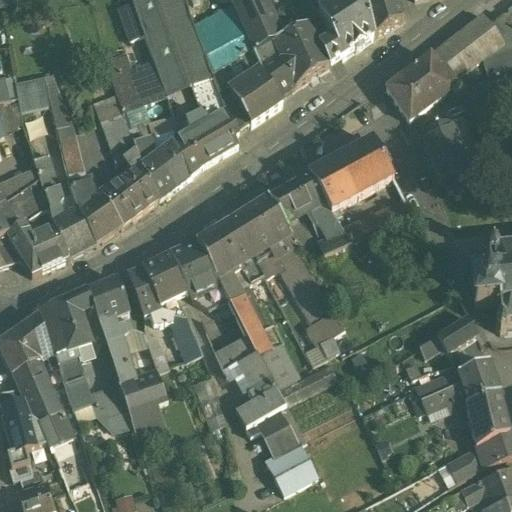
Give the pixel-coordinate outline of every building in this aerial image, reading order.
[(0,0),(0,10),(11,7),(9,0),(0,0)] [(204,61),(184,7),(182,0),(132,0),(129,2),(131,9),(143,42),(156,77),(204,61)] [(252,55),(227,0),(209,0),(219,20),(194,31),(204,61),(211,77),(239,61),(240,62),(252,55)] [(259,0),(227,0),(252,55),(254,58),(272,49),(271,47),(277,45),(259,0)] [(347,0),(342,3),(340,0),(333,0),(326,4),(329,10),(317,16),(332,43),(319,50),(330,70),(373,42),(358,0),(347,0)] [(394,0),(358,0),(373,42),(403,23),(394,0)] [(131,9),(118,14),(130,46),(143,42),(131,9)] [(483,20),(430,59),(440,73),(444,70),(457,89),(452,93),(454,95),(482,86),(511,77),(511,29),(504,19),(503,18),(489,29),(483,20)] [(277,45),(271,47),(272,49),(254,58),(260,74),(262,79),(279,104),(294,93),(294,92),(330,70),(319,50),(316,43),(305,30),(277,45)] [(430,59),(386,93),(409,125),(452,93),(457,89),(444,70),(440,73),(430,59)] [(204,61),(156,77),(165,102),(193,92),(193,91),(213,83),(211,77),(204,61)] [(252,80),(249,83),(240,89),(243,92),(222,106),(226,119),(227,119),(236,137),(249,128),(251,130),(282,109),(279,104),(262,79),(260,74),(254,77),(252,80)] [(213,83),(193,91),(193,92),(203,119),(204,118),(208,128),(226,119),(222,106),(213,83)] [(44,84),(15,90),(20,117),(50,111),(44,84)] [(488,85),(461,94),(469,117),(495,108),(488,85)] [(135,88),(113,96),(121,118),(143,110),(135,88)] [(203,119),(187,126),(186,130),(189,138),(173,148),(190,182),(204,170),(238,150),(234,143),(238,140),(227,119),(226,119),(208,128),(204,118),(203,119)] [(451,124),(419,137),(438,187),(471,175),(457,141),(451,124)] [(187,126),(174,126),(173,148),(189,138),(186,130),(187,126)] [(478,171),(466,143),(465,144),(463,139),(457,141),(470,174),(478,171)] [(373,144),(308,180),(323,203),(332,215),(393,182),(373,144)] [(190,182),(173,148),(158,159),(175,194),(190,182)] [(175,194),(158,159),(150,165),(146,151),(135,154),(135,156),(141,171),(159,205),(175,194)] [(135,156),(125,164),(133,175),(100,199),(122,232),(159,205),(139,171),(140,170),(135,156)] [(62,203),(48,160),(34,165),(40,183),(50,213),(49,214),(52,225),(63,219),(58,210),(62,203)] [(308,180),(267,203),(282,226),(309,211),(323,203),(308,180)] [(40,183),(4,207),(18,231),(26,226),(39,217),(49,214),(50,213),(40,183)] [(122,232),(100,199),(99,199),(92,185),(87,187),(70,192),(77,212),(96,250),(122,232)] [(0,199),(0,242),(18,231),(4,207),(0,199)] [(267,203),(232,224),(253,259),(290,237),(282,226),(267,203)] [(323,203),(309,211),(318,226),(333,217),(332,215),(323,203)] [(404,203),(342,231),(343,234),(352,247),(413,220),(404,203)] [(52,225),(52,226),(54,230),(69,263),(96,250),(77,212),(63,219),(52,225)] [(333,217),(318,226),(327,241),(343,234),(342,231),(333,217)] [(232,224),(195,247),(196,247),(215,283),(227,275),(230,280),(231,280),(242,273),(239,268),(253,259),(232,224)] [(54,230),(32,240),(26,226),(18,231),(0,242),(0,269),(12,266),(12,267),(22,264),(32,279),(69,263),(54,230)] [(327,241),(319,245),(324,260),(352,247),(343,234),(327,241)] [(322,296),(303,265),(302,265),(293,251),(297,248),(290,237),(253,259),(256,265),(272,255),(282,271),(279,273),(301,309),(322,296)] [(196,247),(169,258),(187,298),(188,298),(188,299),(189,299),(192,305),(192,304),(202,299),(202,298),(219,290),(215,283),(196,247)] [(511,247),(510,248),(510,253),(498,254),(496,250),(490,249),(485,254),(488,261),(492,261),(494,274),(493,275),(489,276),(489,280),(472,282),(470,282),(470,284),(473,309),(474,310),(492,308),(493,312),(497,312),(498,312),(499,325),(495,327),(494,334),(499,338),(506,335),(506,331),(511,330),(511,247)] [(169,258),(142,271),(142,272),(159,311),(176,304),(187,298),(169,258)] [(159,311),(142,272),(142,271),(127,278),(143,322),(149,319),(161,315),(159,311)] [(261,335),(244,300),(240,296),(231,280),(230,280),(227,275),(215,283),(219,290),(227,304),(229,308),(246,341),(255,360),(257,362),(279,350),(282,348),(273,329),(261,335)] [(117,282),(87,293),(93,310),(98,325),(111,320),(128,314),(117,282)] [(219,290),(202,298),(202,299),(192,304),(208,314),(227,304),(219,290)] [(87,293),(73,300),(79,316),(93,310),(87,293)] [(322,296),(301,309),(312,327),(314,329),(334,317),(322,296)] [(73,300),(37,314),(38,317),(51,357),(52,359),(55,359),(77,352),(91,347),(79,316),(73,300)] [(176,304),(159,311),(161,315),(173,318),(186,322),(176,304)] [(173,318),(161,315),(149,319),(152,329),(172,327),(173,318)] [(38,317),(0,343),(0,351),(12,376),(34,364),(38,362),(46,359),(51,357),(38,317)] [(186,322),(173,318),(172,327),(172,331),(175,340),(171,341),(176,352),(180,350),(186,366),(202,359),(186,322)] [(115,331),(111,320),(98,325),(101,333),(108,354),(123,350),(116,330),(115,331)] [(467,324),(437,343),(443,355),(447,361),(478,341),(467,324)] [(167,373),(154,342),(143,339),(155,373),(157,377),(167,373)] [(246,341),(227,352),(235,371),(255,360),(246,341)] [(436,343),(419,353),(424,365),(443,355),(437,343),(436,343)] [(130,372),(123,350),(108,354),(119,388),(118,389),(127,415),(142,411),(133,386),(132,381),(130,372)] [(279,350),(257,362),(276,397),(296,385),(279,350)] [(77,352),(55,359),(57,366),(70,362),(71,367),(79,365),(78,360),(80,359),(77,352)] [(235,371),(227,352),(215,358),(223,377),(235,371)] [(52,359),(51,357),(46,359),(51,372),(59,370),(57,366),(55,359),(52,359)] [(257,362),(255,360),(235,371),(223,377),(226,382),(239,374),(251,396),(248,398),(253,408),(269,400),(276,397),(257,362)] [(71,367),(70,362),(57,366),(59,370),(73,415),(91,408),(92,413),(97,411),(98,411),(94,397),(89,399),(79,365),(71,367)] [(70,437),(40,368),(34,365),(34,364),(12,376),(18,391),(31,420),(39,426),(48,447),(70,437)] [(488,368),(457,379),(461,390),(468,409),(499,398),(488,368)] [(331,369),(276,397),(282,408),(282,409),(283,412),(286,411),(338,384),(331,369)] [(155,373),(132,381),(133,386),(142,411),(127,415),(128,416),(135,439),(167,433),(158,410),(168,407),(157,377),(155,373)] [(431,377),(411,386),(421,407),(441,398),(431,377)] [(211,383),(194,390),(210,436),(224,431),(220,420),(224,419),(211,383)] [(118,389),(107,393),(116,420),(128,416),(127,415),(118,389)] [(461,390),(447,396),(454,415),(466,411),(466,410),(468,409),(461,390)] [(31,420),(18,391),(0,394),(0,409),(11,455),(7,456),(13,484),(20,482),(34,478),(27,454),(48,447),(39,426),(31,420)] [(107,393),(94,397),(98,411),(97,411),(99,416),(104,414),(107,423),(116,420),(107,393)] [(441,398),(421,407),(426,417),(446,408),(449,417),(454,415),(447,396),(441,398)] [(269,400),(257,407),(264,418),(282,409),(282,408),(276,397),(269,400)] [(468,409),(466,410),(466,411),(476,453),(508,439),(509,438),(499,398),(468,409)] [(253,408),(235,418),(245,436),(280,417),(281,419),(287,414),(286,411),(283,412),(282,409),(264,418),(257,407),(269,400),(253,408)] [(287,414),(281,419),(280,417),(245,436),(250,444),(259,439),(273,465),(300,451),(306,448),(287,414)] [(476,453),(451,467),(446,469),(456,490),(484,475),(511,463),(511,451),(508,439),(476,453)] [(273,465),(266,469),(283,502),(317,484),(300,451),(273,465)] [(511,474),(474,490),(480,506),(479,507),(480,511),(496,511),(511,505),(511,474)] [(34,478),(20,482),(24,493),(33,490),(33,491),(45,487),(40,476),(34,478)] [(53,511),(45,487),(33,491),(33,490),(24,493),(18,496),(23,511),(53,511)] [(474,490),(461,496),(468,511),(479,507),(480,506),(474,490)] [(132,511),(127,497),(106,504),(108,511),(132,511)]
